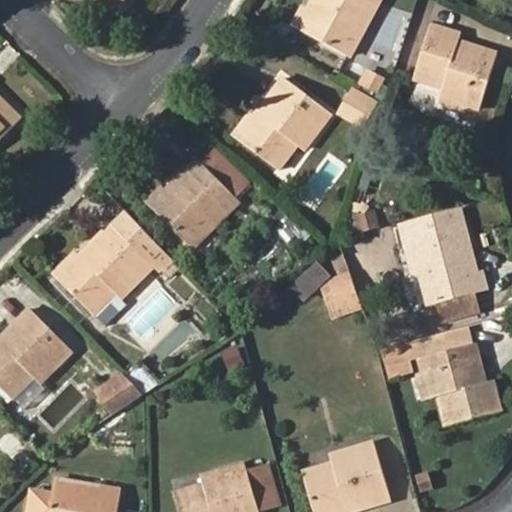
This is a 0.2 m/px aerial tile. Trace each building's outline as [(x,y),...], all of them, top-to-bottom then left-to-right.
[(313,0),(308,11),(298,29),(350,57),(381,0),(313,0)] [(291,26),(298,29),(308,11),(300,7),(291,26)] [(439,95),(479,107),(495,59),(456,46),(459,38),(430,28),(415,75),(442,85),(439,95)] [(378,95),(386,79),(371,71),(362,86),(378,95)] [(256,115),(237,140),(279,170),(297,146),(304,150),(331,113),(283,79),(256,115)] [(374,108),(378,100),(356,88),(352,94),(374,108)] [(374,108),(352,94),(341,112),(363,126),(374,108)] [(0,138),(17,120),(0,102),(0,138)] [(231,135),(237,140),(256,115),(250,112),(231,135)] [(165,192),(151,206),(193,249),(239,202),(196,161),(165,192)] [(145,200),(151,206),(165,192),(160,186),(145,200)] [(456,211),(409,224),(429,301),(483,287),(479,273),(473,274),(456,211)] [(171,261),(124,214),(112,225),(152,266),(159,273),(171,261)] [(121,298),(152,266),(112,225),(71,266),(57,280),(93,315),(116,292),(121,298)] [(347,275),(338,259),(324,267),(333,283),(347,275)] [(52,275),(57,280),(71,266),(66,261),(52,275)] [(145,302),(123,323),(146,346),(185,308),(152,275),(135,292),(145,302)] [(327,287),(335,317),(360,310),(352,280),(327,287)] [(127,304),(121,298),(116,292),(93,315),(105,327),(127,304)] [(0,337),(0,385),(13,398),(33,376),(40,382),(71,351),(28,309),(0,337)] [(229,373),(247,366),(239,346),(221,353),(229,373)] [(471,346),(422,359),(431,397),(442,394),(449,425),(497,412),(489,382),(481,384),(471,346)] [(143,363),(131,368),(142,393),(154,388),(143,363)] [(114,415),(144,395),(129,380),(124,384),(115,375),(94,395),(114,415)] [(33,376),(13,398),(25,410),(46,388),(40,382),(33,376)] [(0,448),(8,457),(17,449),(4,435),(0,438),(0,448)] [(409,485),(398,443),(376,449),(388,491),(409,485)] [(350,511),(390,499),(388,491),(376,449),(375,444),(331,458),(334,466),(304,476),(314,511),(350,511)] [(178,511),(258,511),(244,465),(202,478),(205,486),(174,496),(178,511)] [(50,511),(117,511),(120,492),(55,480),(50,511)]
